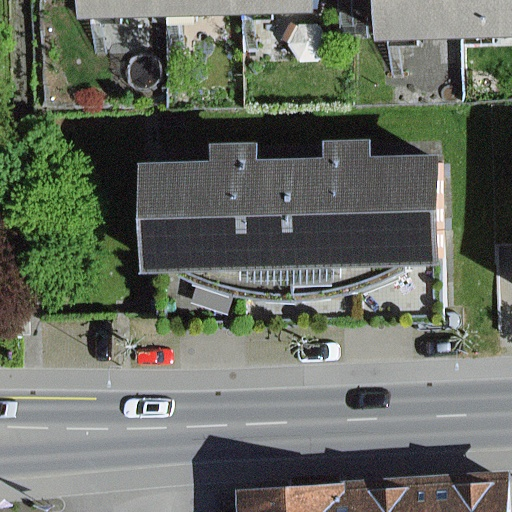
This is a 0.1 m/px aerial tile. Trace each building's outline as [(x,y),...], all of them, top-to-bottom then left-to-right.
[(156,0),(78,0),(79,21),(91,21),(157,20),(156,0)] [(156,0),(157,20),(242,17),(241,0),(156,0)] [(241,0),(242,17),(318,15),(317,0),(241,0)] [(378,0),(380,42),(454,40),(453,0),(378,0)] [(511,0),(453,0),(454,40),(511,38),(511,0)] [(321,26),(299,26),(288,45),(300,64),(320,64),(331,44),(321,26)] [(444,268),(442,158),(374,159),(374,141),(325,142),(326,160),(261,162),(261,144),(213,145),(213,163),(142,165),(144,275),(244,274),(244,286),(345,285),(344,270),(444,268)] [(511,511),(509,473),(236,490),(237,511),(511,511)]
